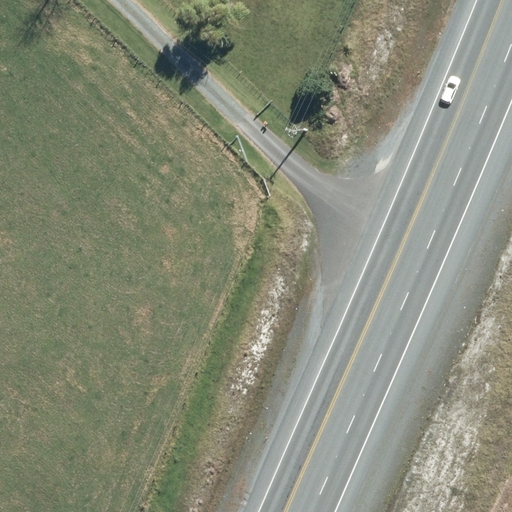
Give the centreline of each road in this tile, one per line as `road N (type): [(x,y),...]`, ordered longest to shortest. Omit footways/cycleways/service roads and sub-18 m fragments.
road 1 (trunk): [(511,10),(298,511)]
road 2 (track): [(401,271),(121,0)]
